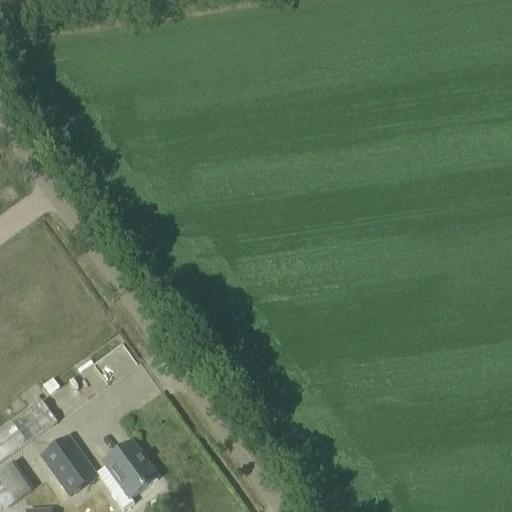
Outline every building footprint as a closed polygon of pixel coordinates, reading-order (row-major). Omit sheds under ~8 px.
[(123,346),(94,364),(108,386),(137,367),(123,346)] [(87,358),(46,383),(61,408),(103,383),(87,358)] [(0,431),(0,465),(57,425),(42,403),(0,431)] [(97,479),(69,441),(42,461),(70,499),(97,479)] [(132,446),(104,466),(105,468),(107,470),(121,489),(111,496),(122,511),(125,511),(135,505),(131,501),(158,482),(132,446)] [(0,473),(0,493),(5,489),(15,504),(33,492),(15,464),(0,473)]
